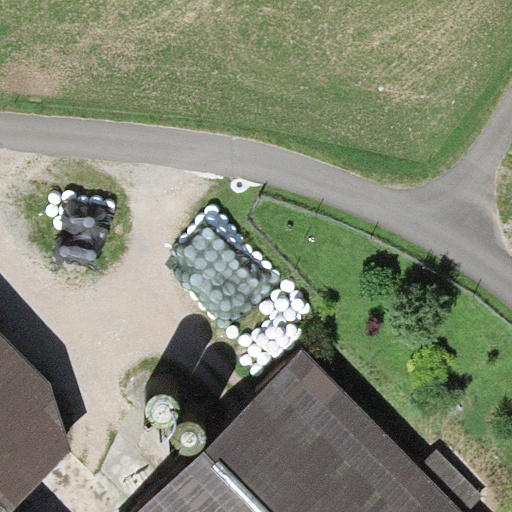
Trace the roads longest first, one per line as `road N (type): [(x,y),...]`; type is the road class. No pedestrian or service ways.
road 1 (track): [(511,293),(417,222),(188,150),(0,125)]
road 2 (track): [(511,97),(417,222)]
